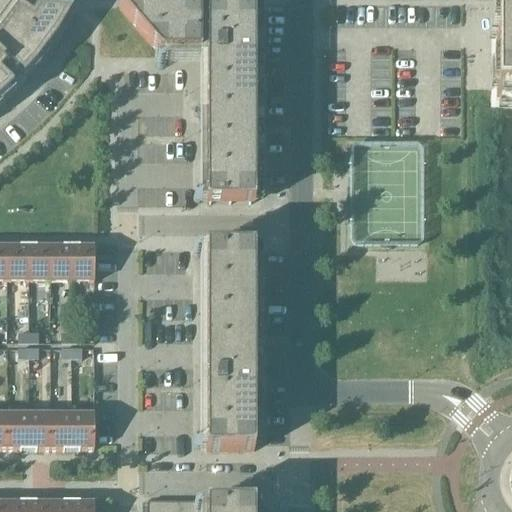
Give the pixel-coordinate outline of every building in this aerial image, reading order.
[(32,18),(13,6),(8,15),(3,21),(0,25),(0,102),(17,87),(46,53),(53,43),(60,33),(66,23),(73,12),(38,7),(32,18)] [(199,10),(119,10),(119,11),(160,58),(199,58),(199,10)] [(254,10),(206,10),(205,207),(254,208),(254,61),(246,61),(246,42),(254,42),(254,10)] [(511,14),(495,14),(494,105),(511,104),(511,14)] [(50,285),(71,285),(71,249),(50,250),(50,285)] [(71,249),(71,285),(93,285),(93,249),(71,249)] [(254,453),(253,391),(246,391),(246,372),(253,372),(254,249),(205,249),(205,453),(254,453)] [(6,285),(28,285),(28,250),(6,250),(6,285)] [(28,285),(50,285),(50,250),(28,250),(28,285)] [(18,347),(27,347),(28,337),(18,337),(18,347)] [(28,337),(27,347),(37,347),(37,337),(28,337)] [(71,347),(71,337),(61,337),(61,347),(71,347)] [(81,337),(71,337),(71,347),(81,347),(81,337)] [(27,363),(27,353),(17,353),(17,363),(27,363)] [(37,353),(27,353),(27,363),(37,363),(37,353)] [(71,363),(71,353),(61,353),(61,363),(71,363)] [(81,353),(71,353),(71,363),(81,363),(81,353)] [(6,454),(28,454),(28,418),(6,418),(6,454)] [(28,454),(50,454),(50,418),(28,418),(28,454)] [(50,454),(71,454),(71,418),(50,418),(50,454)] [(71,418),(71,454),(93,454),(93,418),(71,418)]
